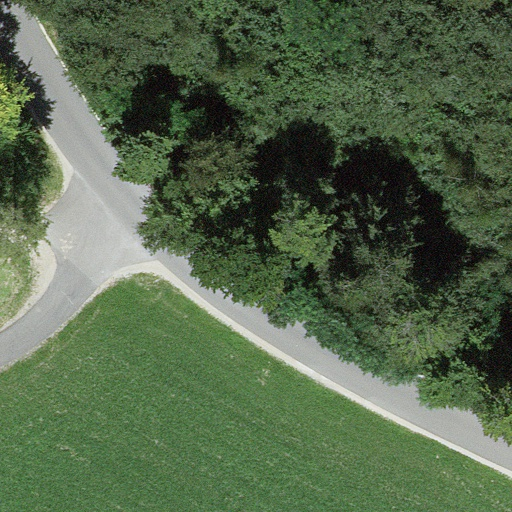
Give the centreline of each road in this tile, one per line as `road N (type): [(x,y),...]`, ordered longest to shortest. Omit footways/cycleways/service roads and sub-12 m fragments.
road 1 (unclassified): [(511,444),(270,315),(128,216)]
road 2 (unclassified): [(128,216),(1,0)]
road 3 (unclassified): [(128,216),(70,292),(0,350)]
road 4 (track): [(128,216),(65,225),(0,213)]
